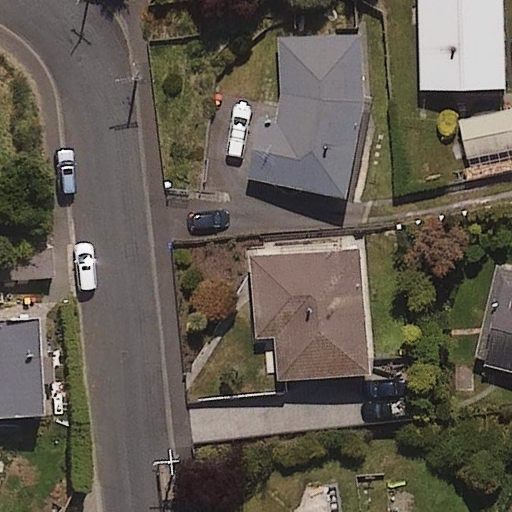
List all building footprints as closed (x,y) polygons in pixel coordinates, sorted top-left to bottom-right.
[(503,0),(420,0),(424,88),(507,85),(503,0)] [(370,43),(285,32),(272,132),(259,131),(252,180),(351,193),(370,43)] [(511,148),(511,110),(461,118),(467,156),(511,148)] [(0,282),(51,279),(49,248),(0,251),(0,282)] [(371,372),(362,249),(252,257),(258,339),(278,337),(282,379),(371,372)] [(511,269),(502,267),(479,362),(511,370),(511,269)] [(0,421),(37,421),(33,324),(0,325),(0,421)]
